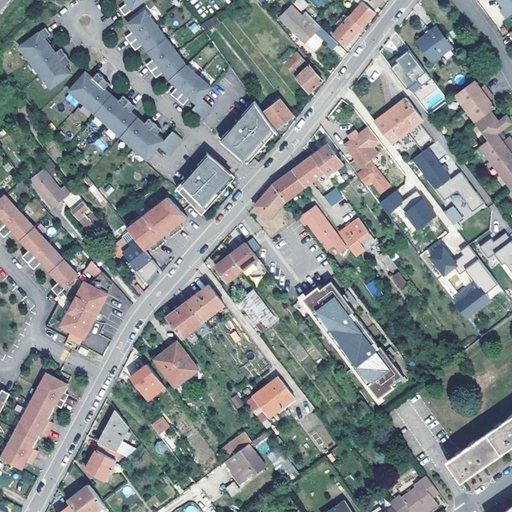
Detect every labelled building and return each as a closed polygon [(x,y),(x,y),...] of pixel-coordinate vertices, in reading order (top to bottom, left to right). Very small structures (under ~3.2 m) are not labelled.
[(128,0),(129,1),(121,6),(126,13),(144,0),(128,0)] [(369,0),(361,0),(364,2),(351,16),(364,28),(377,13),(373,10),(378,6),(369,0)] [(500,11),(506,19),(511,14),(511,0),(498,0),(504,8),(500,11)] [(290,5),(277,20),(307,47),(317,36),(326,44),(332,38),(313,19),(310,22),(290,5)] [(147,9),(129,22),(135,29),(127,35),(136,48),(144,42),(154,57),(146,63),(156,76),(164,71),(170,79),(178,86),(171,93),(183,105),(190,97),(197,103),(202,98),(212,87),(187,64),(147,9)] [(364,28),(351,16),(334,35),(346,46),(364,28)] [(199,25),(205,33),(220,24),(214,17),(199,25)] [(188,27),(194,34),(200,29),(194,22),(188,27)] [(47,25),(21,44),(51,86),(72,71),(66,64),(72,60),(62,46),(56,51),(46,36),(52,32),(47,25)] [(437,26),(416,41),(431,61),(452,47),(437,26)] [(296,51),(283,63),(309,93),(323,81),(310,65),(300,75),(294,68),(304,60),(296,51)] [(411,51),(391,64),(420,107),(435,97),(433,94),(438,90),(411,51)] [(87,70),(70,89),(147,159),(159,146),(164,140),(157,134),(162,128),(150,117),(145,123),(131,111),(136,105),(124,94),(119,100),(106,87),(111,82),(98,71),(94,77),(87,70)] [(511,154),(511,155),(511,154),(511,141),(509,137),(506,140),(503,142),(497,134),(500,132),(511,123),(507,116),(498,123),(491,112),(495,109),(489,101),(493,98),(484,86),(480,89),(475,81),(455,96),(476,123),(475,124),(488,141),(480,147),(511,190),(511,154)] [(202,98),(197,103),(192,108),(205,120),(214,109),(202,98)] [(278,127),(294,116),(280,99),(265,110),(278,127)] [(374,122),(390,144),(423,120),(407,99),(374,122)] [(230,128),(220,139),(245,159),(247,156),(253,150),(257,153),(258,152),(266,142),(272,136),(268,133),(274,126),(255,101),(243,114),(245,117),(233,130),(230,128)] [(243,114),(230,128),(233,130),(245,117),(243,114)] [(277,131),(274,126),(268,133),(272,136),(277,131)] [(370,127),(345,146),(363,171),(358,175),(365,185),(371,181),(380,194),(388,187),(369,161),(378,155),(373,148),(381,142),(370,127)] [(173,131),(159,146),(169,155),(183,140),(173,131)] [(102,151),(107,146),(99,138),(94,143),(102,151)] [(266,142),(258,152),(261,154),(269,145),(266,142)] [(313,156),(325,172),(332,181),(347,170),(339,159),(344,156),(339,150),(335,153),(329,144),(313,156)] [(427,148),(412,160),(443,201),(455,192),(471,212),(482,204),(459,172),(449,180),(444,172),(447,170),(443,165),(440,167),(427,148)] [(253,150),(247,156),(251,160),(257,153),(253,150)] [(38,161),(45,156),(42,152),(35,157),(38,161)] [(186,178),(177,187),(199,209),(208,199),(212,203),(218,197),(226,187),(227,186),(223,182),(230,175),(232,173),(208,153),(198,164),(200,166),(188,180),(186,178)] [(299,167),(310,183),(325,172),(313,156),(299,167)] [(55,187),(63,197),(73,190),(64,179),(59,183),(54,176),(50,179),(33,159),(20,169),(42,197),(55,187)] [(198,164),(186,178),(188,180),(200,166),(198,164)] [(299,167),(293,171),(305,187),(310,183),(299,167)] [(274,185),(286,201),(305,187),(293,171),(274,185)] [(230,175),(223,182),(227,186),(234,179),(230,175)] [(286,201),(274,185),(256,206),(270,219),(289,205),(286,201)] [(226,187),(218,197),(220,199),(229,190),(226,187)] [(324,195),(331,206),(343,198),(336,187),(324,195)] [(379,203),(389,216),(396,211),(412,234),(437,215),(418,189),(404,199),(397,190),(379,203)] [(77,222),(91,212),(73,190),(63,197),(59,200),(77,222)] [(51,288),(57,295),(78,276),(4,195),(0,198),(0,232),(4,237),(11,230),(29,250),(22,256),(33,269),(40,262),(58,282),(51,288)] [(139,241),(146,250),(152,245),(164,235),(169,231),(181,222),(188,217),(168,198),(166,198),(128,228),(139,241)] [(212,203),(208,199),(199,209),(203,213),(212,203)] [(299,219),(309,232),(313,229),(332,255),(344,246),(317,207),(299,219)] [(461,220),(452,208),(443,215),(452,227),(461,220)] [(356,216),(337,230),(356,256),(366,249),(363,244),(369,240),(368,239),(371,238),(356,216)] [(181,222),(169,231),(174,237),(186,228),(181,222)] [(511,270),(511,243),(504,232),(491,242),(489,239),(478,247),(484,256),(491,251),(501,263),(503,262),(510,271),(511,270)] [(164,235),(152,245),(156,251),(169,241),(164,235)] [(246,244),(253,253),(260,248),(253,239),(246,244)] [(502,293),(470,244),(460,250),(463,255),(455,260),(441,239),(425,250),(443,276),(439,279),(465,318),(502,293)] [(124,253),(138,270),(153,258),(146,250),(139,241),(124,253)] [(231,255),(243,270),(258,260),(253,253),(246,244),(231,255)] [(379,258),(388,270),(395,266),(386,254),(379,258)] [(227,282),(243,270),(231,255),(216,266),(227,282)] [(84,337),(113,284),(98,268),(89,285),(85,283),(62,326),(84,337)] [(399,272),(391,277),(399,289),(407,284),(399,272)] [(373,281),(366,285),(373,298),(380,294),(373,281)] [(301,300),(375,402),(392,390),(390,388),(398,382),(402,379),(387,360),(393,355),(389,349),(383,354),(379,348),(377,350),(352,314),(354,313),(350,308),(356,304),(347,292),(342,296),(331,282),(320,290),(318,288),(301,300)] [(188,301),(203,322),(225,305),(210,285),(188,301)] [(274,319),(253,291),(236,303),(242,311),(245,308),(260,329),(274,319)] [(167,317),(183,338),(203,322),(188,301),(167,317)] [(178,342),(156,359),(177,386),(199,369),(178,342)] [(90,350),(81,345),(77,350),(87,356),(90,350)] [(139,397),(160,382),(148,365),(127,381),(139,397)] [(46,373),(1,459),(22,470),(26,462),(32,465),(39,451),(33,448),(41,433),(46,436),(53,423),(48,420),(56,405),(61,408),(68,394),(63,392),(67,384),(46,373)] [(268,388),(279,380),(277,377),(266,385),(268,388)] [(266,385),(252,396),(267,417),(292,398),(279,380),(268,388),(266,385)] [(0,411),(9,394),(1,390),(0,392),(0,411)] [(237,395),(230,399),(237,409),(244,404),(237,395)] [(116,411),(97,446),(98,447),(122,459),(128,454),(130,451),(120,446),(129,428),(116,411)] [(511,417),(446,463),(459,483),(469,476),(506,450),(511,446),(511,417)] [(158,420),(152,425),(167,445),(173,440),(158,420)] [(222,451),(229,460),(248,446),(251,443),(245,434),(222,451)] [(161,440),(153,447),(160,456),(168,448),(161,440)] [(231,474),(240,486),(249,479),(247,477),(254,471),(258,475),(266,470),(260,461),(261,460),(255,451),(253,453),(248,446),(229,460),(224,463),(229,470),(230,469),(233,472),(231,474)] [(124,459),(125,460),(128,454),(122,459),(98,447),(84,474),(102,483),(115,461),(121,464),(124,459)] [(271,462),(281,457),(277,449),(267,454),(271,462)] [(280,476),(286,484),(298,474),(292,466),(280,476)] [(247,477),(249,479),(250,481),(258,475),(254,471),(247,477)] [(428,497),(435,492),(425,479),(412,488),(414,491),(401,500),(406,508),(409,511),(426,511),(435,506),(428,497)] [(226,486),(230,496),(240,492),(235,482),(226,486)] [(87,489),(68,503),(72,508),(75,511),(98,511),(103,508),(94,498),(87,489)] [(393,511),(401,511),(406,508),(401,500),(399,499),(389,506),(390,508),(393,511)] [(349,511),(344,502),(328,511),(349,511)]
